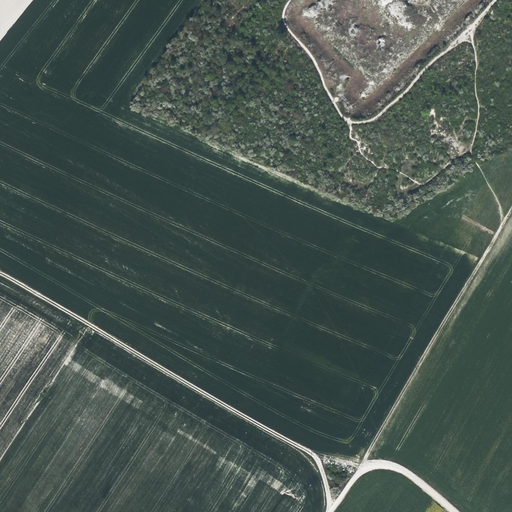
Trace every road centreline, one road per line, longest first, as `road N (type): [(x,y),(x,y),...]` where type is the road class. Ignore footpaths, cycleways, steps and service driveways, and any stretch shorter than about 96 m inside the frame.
road 1 (track): [(0,274),(314,455),(393,467),(453,511)]
road 2 (track): [(330,511),(511,209)]
road 3 (track): [(501,0),(372,119),(350,122),(283,19),(291,0)]
road 4 (track): [(350,122),(360,153),(422,183),(470,152),(478,105),(469,29)]
